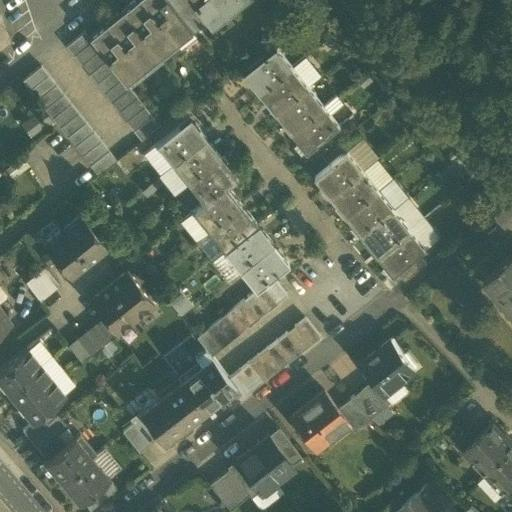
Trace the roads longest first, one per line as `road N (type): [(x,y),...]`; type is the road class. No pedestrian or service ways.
road 1 (residential): [(122,511),(354,332),(348,297)]
road 2 (track): [(335,0),(470,142),(511,142)]
